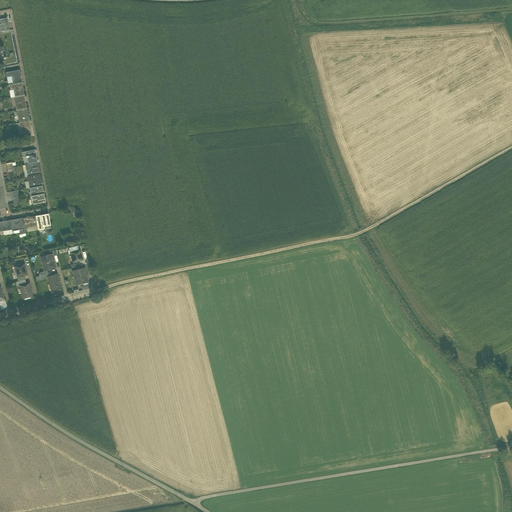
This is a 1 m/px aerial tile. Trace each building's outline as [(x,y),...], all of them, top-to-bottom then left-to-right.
[(7,19),(0,20),(0,26),(1,27),(2,32),(10,30),(7,19)] [(12,80),(12,83),(12,85),(21,83),(22,83),(21,78),(20,78),(18,71),(7,73),(8,77),(12,76),(13,80),(12,80)] [(13,92),(14,97),(24,96),(21,83),(12,85),(9,85),(10,90),(14,90),(14,92),(13,92)] [(16,110),(26,108),(24,96),(14,97),(13,98),(16,110)] [(16,110),(19,123),(29,121),(26,108),(16,110)] [(31,133),(29,121),(19,123),(18,123),(19,129),(21,128),(23,135),(31,133)] [(27,157),(28,164),(37,162),(36,155),(35,155),(34,150),(21,152),(22,158),(23,158),(27,157)] [(26,170),(27,176),(27,177),(28,176),(39,174),(38,172),(39,172),(37,162),(28,164),(26,165),(27,169),(26,170)] [(28,181),(30,188),(42,186),(40,174),(39,174),(28,176),(29,181),(28,181)] [(30,188),(31,196),(44,194),(42,186),(30,188)] [(45,202),(44,194),(31,196),(33,205),(45,202)] [(36,216),(38,227),(38,230),(44,229),(44,227),(50,226),(48,214),(36,216)] [(25,229),(38,227),(36,216),(23,218),(23,220),(25,229)] [(12,230),(14,229),(20,228),(21,233),(25,232),(25,229),(23,220),(19,221),(19,219),(10,221),(12,230)] [(12,230),(10,221),(0,222),(0,231),(3,231),(12,230)] [(70,253),(73,263),(83,260),(80,250),(79,251),(70,253)] [(43,267),(44,271),(50,270),(56,269),(54,264),(51,254),(43,256),(46,266),(43,267)] [(16,272),(17,278),(24,276),(27,275),(24,264),(14,267),(16,272)] [(89,285),(88,283),(84,268),(80,269),(72,271),(74,276),(76,275),(79,285),(82,284),(83,287),(89,285)] [(51,284),(53,291),(61,289),(57,274),(52,276),(47,277),(48,278),(49,284),(51,284)] [(21,293),(23,299),(33,296),(29,283),(26,284),(20,286),(19,286),(20,289),(22,289),(23,292),(21,293)]
